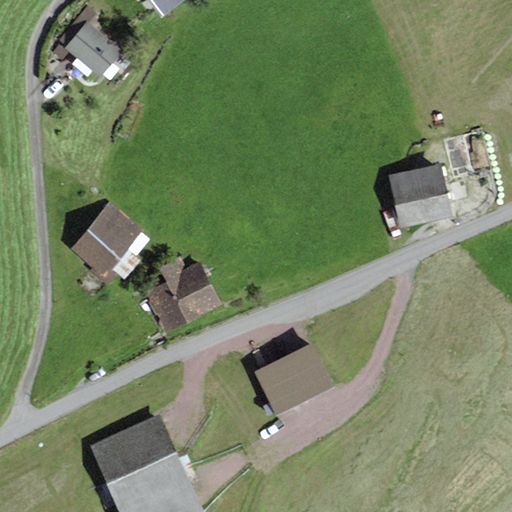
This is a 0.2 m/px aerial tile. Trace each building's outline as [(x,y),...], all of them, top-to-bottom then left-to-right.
[(148,0),(160,17),(184,0),(148,0)] [(85,25),(63,49),(97,78),(119,54),(85,25)] [(441,168),(389,177),(398,227),(450,218),(441,168)] [(114,212),(72,254),(100,281),(142,240),(114,212)] [(161,276),(138,287),(161,334),(218,307),(199,269),(165,285),(161,276)] [(313,348),(253,376),(272,417),(332,389),(313,348)] [(198,511),(157,420),(90,449),(117,511),(198,511)]
